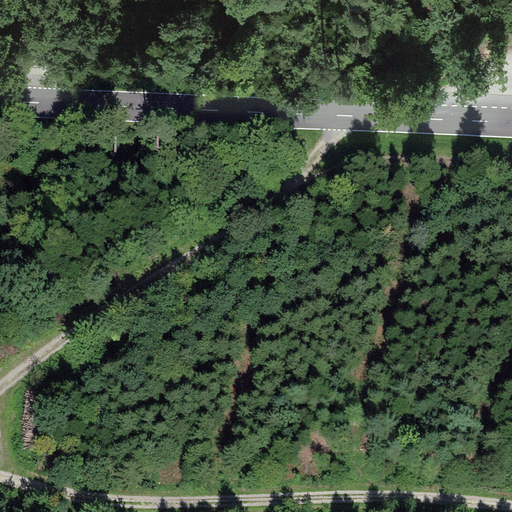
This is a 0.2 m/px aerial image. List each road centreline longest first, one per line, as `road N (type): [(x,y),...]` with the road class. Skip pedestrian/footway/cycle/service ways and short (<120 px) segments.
road 1 (track): [(0,476),(115,501),(334,497),(511,506)]
road 2 (secondary): [(511,121),(0,100)]
road 3 (track): [(329,114),(315,154),(263,205),(89,319),(0,391)]
road 4 (track): [(263,205),(369,161),(511,167)]
